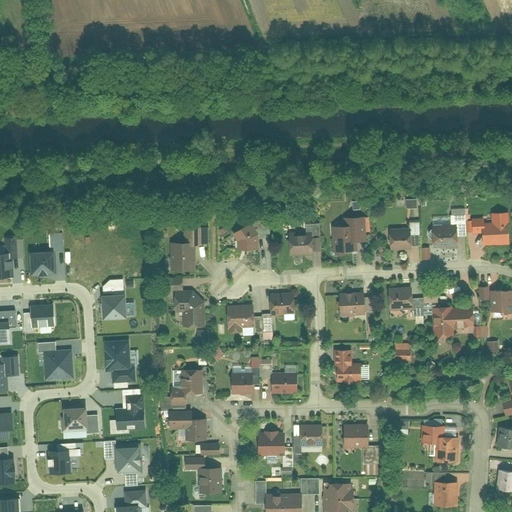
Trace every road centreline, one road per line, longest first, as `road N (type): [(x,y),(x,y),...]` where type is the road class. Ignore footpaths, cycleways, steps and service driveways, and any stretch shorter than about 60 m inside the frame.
road 1 (unclassified): [(511,142),(0,170)]
road 2 (track): [(0,103),(511,84)]
road 3 (residential): [(0,290),(71,287),(88,299),(93,378),(83,390),(41,393),(29,405),(34,478),(47,488),(87,487),(101,511)]
road 4 (residential): [(511,269),(468,263),(311,270)]
road 5 (residential): [(236,511),(228,410),(313,402)]
road 6 (residential): [(313,402),(449,401),(478,412)]
road 7 (residential): [(311,270),(313,402)]
